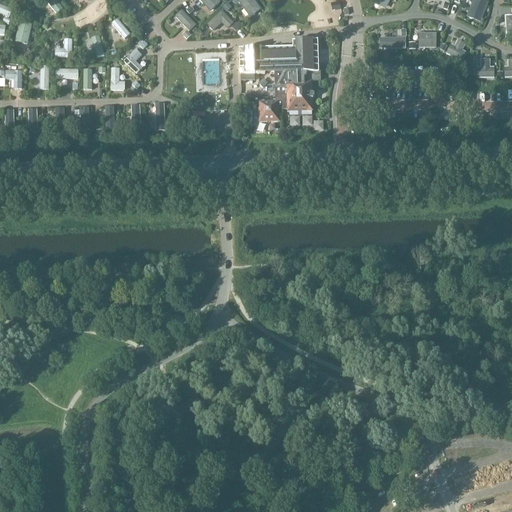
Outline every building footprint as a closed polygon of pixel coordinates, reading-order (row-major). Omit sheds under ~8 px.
[(0,0),(0,4),(20,13),(34,1),(33,0),(0,0)] [(15,17),(14,19),(47,27),(49,22),(52,20),(54,19),(57,19),(59,19),(65,18),(67,17),(69,17),(71,16),(58,0),(35,0),(20,13),(15,17)] [(58,0),(71,16),(74,14),(78,12),(82,9),(92,0),(58,0)] [(140,0),(151,15),(152,15),(153,15),(154,15),(155,15),(156,14),(171,0),(140,0)] [(225,5),(220,0),(186,0),(180,6),(201,28),(222,9),(225,5)] [(230,0),(225,5),(222,9),(250,37),(255,36),(265,23),(264,22),(263,22),(263,21),(263,20),(262,20),(262,19),(263,17),(264,16),(265,15),(265,14),(268,13),(257,0),(230,0)] [(297,4),(295,0),(257,0),(268,13),(269,12),(270,11),(271,10),(272,9),(273,8),(277,3),(278,2),(279,0),(290,0),(291,0),(292,2),(293,3),(294,4),(295,4),(296,4),(297,4)] [(364,0),(360,1),(363,12),(363,13),(363,14),(364,14),(364,15),(365,15),(366,15),(367,16),(368,16),(373,16),(378,16),(396,14),(398,13),(399,13),(400,13),(402,13),(404,11),(405,11),(406,10),(407,9),(408,7),(409,6),(410,5),(410,3),(410,0),(364,0)] [(452,0),(419,0),(419,5),(419,9),(421,12),(423,13),(432,14),(446,18),(452,0)] [(492,0),(490,0),(452,0),(446,18),(468,27),(474,31),(477,32),(479,32),(482,31),(484,29),(485,26),(488,19),(490,11),(492,0)] [(0,4),(0,25),(13,27),(14,19),(15,17),(20,13),(0,4)] [(180,6),(163,22),(162,23),(161,24),(161,25),(161,26),(161,27),(161,28),(162,29),(164,32),(166,34),(167,35),(170,38),(171,39),(172,39),(173,40),(174,40),(175,40),(176,41),(178,41),(184,41),(187,40),(201,28),(180,6)] [(511,7),(500,6),(492,33),(492,38),(495,41),(499,44),(509,47),(511,47),(511,7)] [(139,37),(116,7),(98,21),(109,64),(113,64),(116,60),(139,37)] [(201,28),(187,40),(250,37),(222,9),(201,28)] [(14,19),(13,27),(7,52),(5,66),(25,65),(41,65),(44,38),(51,33),(49,31),(48,29),(47,27),(14,19)] [(415,20),(406,21),(408,50),(435,52),(437,23),(427,21),(415,20)] [(109,64),(98,21),(90,27),(88,28),(86,29),(82,31),(79,32),(75,33),(75,64),(81,64),(108,64),(109,64)] [(406,21),(376,26),(378,51),(408,50),(406,21)] [(442,23),(437,23),(435,52),(448,56),(456,62),(467,36),(454,29),(442,23)] [(13,27),(0,25),(0,51),(7,52),(13,27)] [(75,64),(75,33),(68,34),(63,34),(58,34),(52,34),(51,33),(44,38),(41,65),(52,65),(75,64)] [(142,34),(139,37),(116,60),(151,93),(152,92),(153,90),(154,88),(154,87),(155,85),(155,84),(156,82),(156,67),(156,56),(156,54),(157,53),(142,34)] [(472,38),(467,36),(456,62),(474,76),(488,79),(495,50),(472,38)] [(318,77),(317,41),(295,42),(295,53),(261,54),(261,49),(240,50),(240,52),(240,78),(254,77),(254,75),(265,75),(275,74),(275,102),(264,103),(264,101),(259,101),(259,103),(258,103),(259,123),(279,122),(278,111),(286,111),(286,113),(312,112),(312,103),(313,100),(314,99),(314,96),(312,95),(312,77),(318,77)] [(161,92),(160,95),(183,104),(189,95),(189,50),(179,51),(174,49),(171,50),(167,52),(166,53),(164,55),(163,59),(161,92)] [(511,55),(505,54),(495,50),(488,79),(508,81),(511,80),(511,55)] [(109,64),(108,64),(108,99),(124,99),(136,98),(143,98),(144,97),(146,97),(148,96),(149,95),(151,93),(116,60),(113,64),(109,64)] [(75,64),(52,65),(51,100),(80,99),(81,64),(75,64)] [(81,64),(80,99),(108,99),(108,64),(81,64)] [(24,101),(25,65),(5,66),(0,65),(0,101),(15,101),(15,100),(24,101)] [(41,65),(25,65),(24,101),(51,100),(52,65),(41,65)] [(262,89),(267,85),(262,80),(258,85),(262,89)] [(144,131),(144,133),(173,131),(172,113),(175,102),(159,96),(154,103),(151,104),(143,105),(144,131)] [(118,105),(92,106),(93,134),(118,133),(118,105)] [(143,105),(118,105),(118,133),(144,133),(143,105)] [(92,106),(67,107),(68,135),(93,134),(92,106)] [(43,107),(18,108),(18,137),(44,136),(43,107)] [(67,107),(43,107),(44,136),(68,135),(67,107)] [(18,108),(0,108),(0,136),(18,137),(18,108)]
